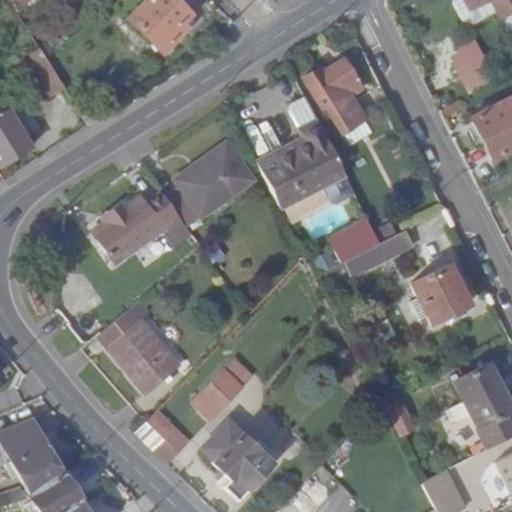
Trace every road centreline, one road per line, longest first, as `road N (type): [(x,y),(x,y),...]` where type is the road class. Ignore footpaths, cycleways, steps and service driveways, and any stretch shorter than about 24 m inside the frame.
road 1 (tertiary): [(278,36),(20,194),(0,218)]
road 2 (residential): [(365,0),(511,290)]
road 3 (tertiary): [(0,309),(75,406),(181,511)]
